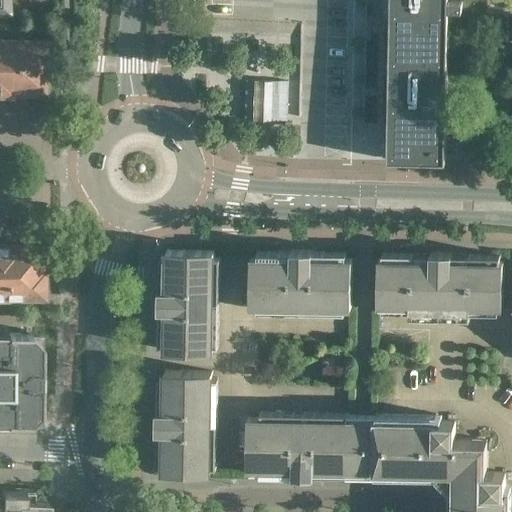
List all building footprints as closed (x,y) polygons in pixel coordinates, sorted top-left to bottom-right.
[(463,0),(390,0),(388,160),(446,161),(448,9),(463,9),(463,0)] [(0,91),(10,92),(10,89),(43,89),(43,75),(47,75),(48,40),(0,39),(0,91)] [(479,161),(494,162),(495,117),(480,117),(479,161)] [(0,296),(43,296),(43,270),(40,270),(40,247),(19,248),(19,246),(0,245),(0,296)] [(161,288),(160,288),(160,343),(165,343),(165,350),(215,351),(215,344),(220,345),(222,256),(217,256),(217,249),(166,248),(166,255),(162,255),(161,288)] [(292,251),(258,250),(258,255),(252,254),(251,305),(257,306),(257,310),(346,311),(346,307),(353,307),(353,256),(347,256),(347,252),(313,251),(313,250),(292,250),(292,251)] [(383,257),(379,257),(379,304),(384,304),(383,308),(411,309),(411,317),(471,317),(471,310),(499,311),(499,306),(504,306),(504,259),(501,259),(501,254),(452,254),(452,252),(431,252),(431,253),(383,252),(383,257)] [(0,421),(44,422),(44,332),(0,332),(0,421)] [(160,376),(159,410),(158,410),(157,431),(159,431),(158,465),(164,465),(164,471),(212,472),(212,466),(218,466),(219,377),(213,377),(214,370),(164,369),(164,376),(160,376)] [(375,474),(377,413),(369,413),(261,410),(261,415),(249,415),(248,468),(261,468),(260,472),(294,472),(294,474),(315,475),(315,472),(368,473),(375,474)] [(377,413),(375,474),(436,474),(451,489),(450,511),(507,511),(507,492),(506,492),(506,472),(487,472),(488,440),(456,439),(456,420),(443,420),(443,415),(377,413)] [(47,511),(48,499),(34,498),(34,491),(26,490),(26,489),(1,488),(0,499),(0,498),(0,511),(47,511)]
